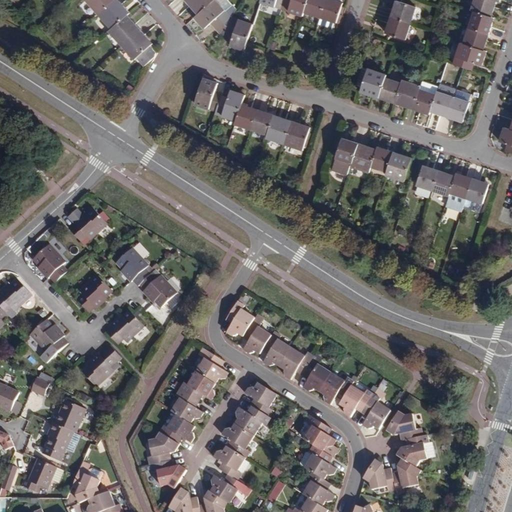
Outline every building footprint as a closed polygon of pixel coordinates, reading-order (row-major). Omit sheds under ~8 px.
[(91,6),(85,0),(83,0),(82,1),(88,9),(91,6)] [(88,9),(95,16),(114,0),(113,0),(85,0),(91,6),(88,9)] [(95,16),(108,31),(121,20),(124,17),(120,12),(122,10),(114,0),(95,16)] [(196,6),(201,12),(213,1),(211,0),(184,0),(192,10),(196,6)] [(260,0),(259,5),(280,12),(283,0),(260,0)] [(291,0),(283,0),(280,12),(301,19),(302,16),(307,0),(291,0)] [(312,1),(308,0),(307,0),(302,16),(319,21),(325,1),(321,0),(313,0),(313,2),(312,1)] [(475,0),(471,11),(475,12),(487,16),(489,11),(493,13),(497,2),(491,0),(475,0)] [(212,23),(220,32),(229,18),(213,1),(201,12),(197,15),(192,19),(202,32),(209,26),(212,23)] [(336,5),(325,1),(319,21),(316,28),(330,33),(333,26),(334,27),(340,11),(335,9),(336,5)] [(394,5),(390,17),(411,24),(417,8),(400,2),(399,7),(394,5)] [(196,6),(192,10),(197,15),(201,12),(196,6)] [(487,16),(475,12),(469,28),(489,35),(493,24),(489,22),(490,18),(487,16)] [(406,40),(411,24),(390,17),(387,28),(391,29),(389,35),(406,40)] [(229,18),(220,32),(232,36),(230,39),(227,48),(243,53),(252,25),(229,18)] [(121,20),(108,31),(115,39),(112,41),(118,48),(137,32),(129,22),(126,25),(121,20)] [(209,26),(218,35),(220,32),(212,23),(209,26)] [(485,47),(489,35),(469,28),(463,45),(479,50),(481,45),(485,47)] [(105,34),(112,41),(115,39),(108,31),(105,34)] [(137,32),(118,48),(124,55),(127,53),(133,60),(130,62),(138,71),(152,58),(153,55),(146,48),(141,42),(144,40),(137,32)] [(483,52),(479,50),(463,45),(461,44),(453,65),(467,70),(470,63),(474,65),(482,67),(487,53),(483,52)] [(127,53),(124,55),(130,62),(133,60),(127,53)] [(378,99),(385,79),(386,76),(368,70),(361,90),(369,92),(368,96),(378,99)] [(192,102),(215,110),(218,98),(219,96),(212,93),(213,89),(215,81),(201,76),(192,102)] [(391,100),(396,101),(402,84),(385,79),(378,99),(390,103),(391,100)] [(402,84),(396,101),(403,104),(401,107),(413,111),(420,90),(421,88),(403,82),(402,84)] [(436,96),(437,93),(438,90),(422,84),(421,88),(420,90),(436,96)] [(438,90),(437,93),(453,99),(456,92),(439,86),(438,90)] [(225,101),(218,98),(215,110),(214,111),(235,118),(240,105),(240,102),(244,92),(230,88),(227,97),(225,101)] [(436,96),(420,90),(413,111),(423,114),(424,111),(430,113),(432,109),(436,96)] [(453,99),(447,119),(456,122),(457,118),(463,120),(471,96),(457,92),(454,99),(453,99)] [(436,115),(447,119),(453,99),(437,93),(436,96),(432,109),(437,111),(436,115)] [(234,121),(251,126),(257,107),(245,104),(244,106),(240,105),(235,118),(234,121)] [(251,126),(267,132),(272,116),(268,114),(269,111),(257,107),(251,126)] [(285,141),(292,119),(280,115),(279,118),(272,116),(267,132),(276,135),(275,138),(285,141)] [(303,122),(292,119),(285,141),(293,144),(294,140),(304,144),(309,128),(302,126),(303,122)] [(511,133),(509,132),(503,130),(499,144),(507,147),(509,148),(507,154),(511,156),(511,133)] [(347,179),(351,168),(359,144),(347,140),(345,144),(341,142),(330,173),(347,179)] [(370,171),(371,167),(375,154),(368,151),(369,148),(359,144),(351,168),(358,171),(360,167),(370,171)] [(387,172),(394,153),(383,149),(382,153),(376,151),(375,154),(371,167),(387,172)] [(394,153),(387,172),(386,176),(394,179),(396,175),(405,178),(410,162),(403,160),(404,157),(394,153)] [(416,187),(433,192),(440,171),(428,168),(427,171),(422,169),(416,187)] [(449,198),(450,194),(455,181),(450,179),(451,175),(440,171),(433,192),(449,198)] [(456,178),(455,181),(450,194),(449,198),(445,208),(462,214),(467,200),(474,179),(462,175),(461,179),(456,178)] [(485,183),(474,179),(467,200),(483,205),(489,189),(484,187),(485,183)] [(68,229),(79,241),(86,235),(89,239),(107,222),(92,206),(83,214),(81,212),(73,221),(75,223),(68,229)] [(48,275),(50,277),(54,281),(66,270),(60,264),(64,261),(48,244),(32,258),(40,267),(38,268),(46,277),(48,275)] [(140,282),(149,274),(144,269),(148,265),(131,247),(115,262),(124,271),(122,272),(130,281),(132,279),(137,285),(140,282)] [(151,272),(149,274),(140,282),(146,289),(143,291),(151,300),(153,298),(162,307),(178,293),(162,275),(158,278),(151,272)] [(95,304),(96,305),(104,299),(103,298),(112,289),(97,273),(79,289),(83,293),(77,298),(88,311),(95,304)] [(0,308),(4,312),(10,306),(13,309),(30,294),(16,278),(7,286),(6,285),(0,289),(0,308)] [(240,333),(244,336),(256,318),(243,309),(246,305),(238,301),(226,320),(234,325),(228,334),(234,337),(238,336),(240,333)] [(118,316),(109,324),(111,327),(106,331),(117,342),(123,337),(126,341),(143,325),(128,309),(119,317),(118,316)] [(260,354),(262,351),(272,337),(257,327),(263,319),(258,316),(256,318),(244,336),(243,339),(247,342),(242,350),(249,354),(254,353),(255,351),(260,354)] [(56,354),(59,351),(69,342),(63,336),(64,334),(57,326),(55,328),(47,318),(31,333),(46,351),(50,347),(56,354)] [(275,332),(272,337),(262,351),(268,355),(263,363),(270,367),(274,365),(275,364),(281,367),(292,350),(277,340),(280,336),(275,332)] [(99,354),(98,352),(88,362),(90,363),(81,371),(95,387),(113,371),(109,367),(116,362),(105,349),(99,354)] [(194,372),(213,383),(216,378),(219,379),(224,377),(227,371),(219,367),(222,362),(202,349),(198,353),(204,356),(194,372)] [(292,350),(281,367),(285,370),(284,371),(285,377),(290,380),(295,372),(302,376),(315,358),(307,353),(304,357),(292,350)] [(321,361),(315,358),(302,376),(308,380),(303,388),(309,391),(313,390),(314,388),(320,392),(331,374),(318,365),(321,361)] [(209,389),(213,383),(194,372),(186,385),(183,383),(178,390),(198,402),(202,395),(209,400),(213,394),(212,390),(209,389)] [(334,396),(342,402),(352,387),(354,383),(347,378),(344,382),(331,374),(320,392),(324,395),(323,396),(324,401),(329,404),(334,396)] [(45,396),(50,384),(37,377),(32,390),(45,396)] [(0,406),(12,412),(20,393),(0,383),(0,406)] [(249,406),(251,407),(269,419),(273,411),(269,409),(277,397),(258,385),(255,389),(253,387),(248,388),(244,394),(253,400),(249,406)] [(352,387),(342,402),(340,405),(345,407),(343,409),(344,411),(343,412),(351,417),(355,410),(361,414),(374,395),(367,391),(364,395),(352,387)] [(169,411),(175,416),(188,424),(191,419),(193,420),(199,417),(201,412),(194,408),(198,402),(178,390),(175,395),(178,397),(169,411)] [(377,390),(374,395),(361,414),(368,418),(363,425),(370,430),(374,428),(375,426),(380,430),(391,412),(379,404),(376,403),(383,393),(380,391),(377,390)] [(379,404),(385,394),(383,393),(376,403),(379,404)] [(56,424),(75,432),(77,433),(87,409),(66,400),(56,424)] [(236,425),(254,437),(263,423),(267,426),(271,420),(269,419),(251,407),(247,414),(239,409),(236,413),(236,419),(239,420),(236,425)] [(422,437),(421,430),(417,430),(414,417),(407,419),(398,413),(387,432),(394,437),(399,435),(401,442),(405,441),(422,437)] [(159,433),(160,433),(177,444),(181,436),(191,442),(194,437),(192,433),(191,432),(194,427),(188,424),(175,416),(168,428),(164,426),(159,433)] [(303,440),(310,445),(328,456),(333,448),(331,447),(335,441),(327,436),(331,430),(311,418),(307,424),(312,427),(303,440)] [(62,462),(75,432),(56,424),(54,423),(50,431),(52,433),(50,437),(43,454),(62,462)] [(229,441),(226,447),(245,460),(250,453),(246,450),(254,437),(236,425),(232,430),(230,429),(224,431),(221,436),(229,441)] [(178,445),(177,444),(160,433),(156,441),(147,443),(152,458),(147,459),(149,466),(151,465),(170,460),(168,452),(175,450),(178,445)] [(397,456),(402,459),(415,467),(418,463),(428,461),(424,446),(428,445),(425,436),(422,437),(405,441),(407,449),(400,451),(397,456)] [(301,466),(310,472),(320,478),(323,472),(326,474),(331,472),(333,468),(324,462),(328,456),(310,445),(306,451),(309,452),(301,466)] [(237,473),(245,460),(226,447),(222,453),(220,452),(217,453),(214,458),(222,463),(218,470),(227,476),(236,482),(241,475),(237,473)] [(59,483),(65,471),(39,459),(29,481),(25,479),(22,486),(34,491),(37,485),(48,489),(52,480),(59,483)] [(421,471),(415,467),(402,459),(398,466),(399,474),(391,476),(395,491),(396,498),(405,496),(404,491),(418,488),(415,479),(421,471)] [(170,460),(151,465),(153,474),(157,472),(162,487),(168,485),(174,489),(186,471),(179,467),(173,468),(171,460),(170,460)] [(395,491),(391,476),(390,471),(382,472),(381,464),(375,460),(365,479),(369,481),(371,492),(386,487),(388,493),(395,491)] [(0,493),(0,498),(5,498),(8,490),(10,491),(18,467),(10,465),(0,493)] [(279,477),(283,471),(275,467),(272,473),(279,477)] [(89,499),(100,495),(96,487),(99,481),(85,475),(87,471),(81,468),(72,489),(78,491),(75,496),(78,503),(89,499)] [(91,470),(89,475),(102,478),(103,472),(91,470)] [(320,478),(310,472),(305,478),(308,480),(300,494),(307,498),(319,505),(322,500),(325,501),(330,500),(333,495),(324,490),(328,483),(320,478)] [(248,489),(236,482),(227,476),(224,482),(216,477),(213,482),(213,488),(216,489),(213,494),(228,503),(231,506),(240,492),(244,494),(248,489)] [(199,511),(198,505),(196,496),(188,498),(187,493),(181,489),(169,508),(175,511),(199,511)] [(100,495),(89,499),(92,505),(89,506),(87,511),(121,511),(119,504),(115,506),(110,491),(100,495)] [(222,511),(228,503),(213,494),(209,492),(204,499),(205,504),(198,505),(199,511),(222,511)] [(292,511),(323,511),(325,509),(319,505),(307,498),(299,511),(295,509),(292,511)]
